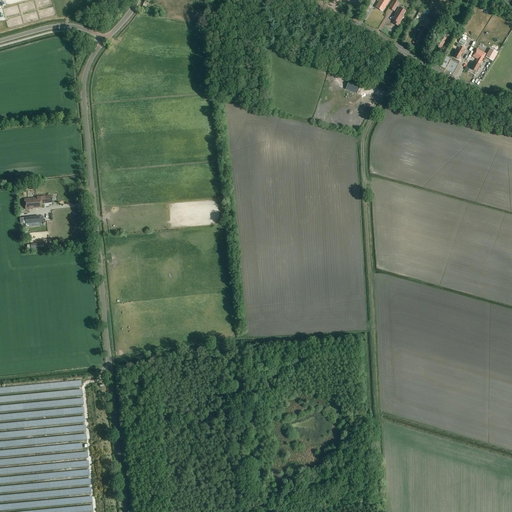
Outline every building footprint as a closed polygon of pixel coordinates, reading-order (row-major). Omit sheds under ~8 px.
[(389,0),(380,0),(376,7),(383,11),(389,0)] [(399,3),(394,0),(389,8),(394,11),(399,3)] [(393,23),(398,26),(404,16),(403,16),(406,11),(399,7),(396,12),(397,13),(393,20),(395,21),(393,23)] [(435,22),(425,17),(422,22),(419,21),(418,24),(419,25),(417,30),(420,32),(417,38),(421,40),(425,34),(427,29),(430,31),(435,22)] [(437,33),(442,35),(440,40),(436,46),(440,49),(444,42),(446,38),(448,39),(451,33),(446,30),(445,30),(440,27),(437,33)] [(454,57),(458,59),(462,52),(464,48),(461,46),(461,45),(458,44),(457,46),(459,48),(454,57)] [(490,48),(485,57),(493,61),(498,52),(490,48)] [(475,62),(471,69),(476,71),(480,65),(485,55),(476,50),(473,55),(478,58),(475,62)] [(357,94),(361,84),(350,79),(346,89),(357,94)] [(36,198),(24,199),(25,209),(43,207),(42,204),(53,203),(52,196),(36,197),(36,198)] [(39,217),(39,216),(25,217),(25,224),(40,223),(40,222),(43,222),(43,220),(43,217),(39,217)]
